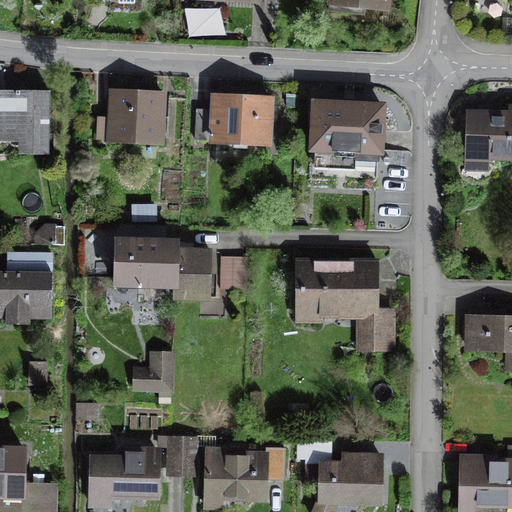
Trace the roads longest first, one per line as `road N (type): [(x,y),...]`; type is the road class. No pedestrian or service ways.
road 1 (residential): [(427,511),(431,75)]
road 2 (residential): [(431,75),(0,49)]
